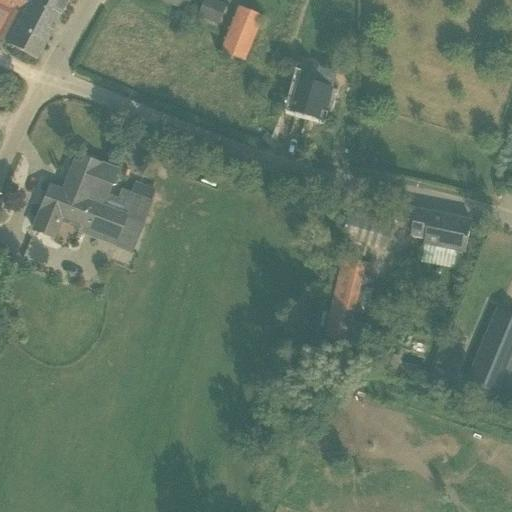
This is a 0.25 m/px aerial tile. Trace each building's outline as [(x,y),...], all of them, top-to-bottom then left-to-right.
[(0,22),(0,41),(36,60),(67,0),(0,0),(0,7),(6,10),(0,22)] [(161,0),(187,10),(190,0),(161,0)] [(214,0),(205,0),(199,17),(220,26),(228,6),(214,0)] [(244,61),(263,16),(240,7),(222,52),(244,61)] [(318,69),(314,82),(302,79),(293,112),(319,120),(322,109),(326,110),(332,87),(330,87),(334,74),(318,69)] [(78,232),(113,246),(125,214),(102,206),(108,190),(110,187),(116,186),(118,179),(115,174),(116,171),(100,165),(77,156),(65,185),(62,192),(49,187),(46,192),(42,193),(39,201),(42,204),(40,210),(41,210),(33,231),(52,238),(54,239),(60,223),(79,230),(78,232)] [(386,249),(394,222),(351,210),(344,237),(349,238),(366,243),(386,249)] [(417,210),(412,236),(426,239),(425,245),(465,253),(472,221),(417,210)] [(125,214),(113,246),(132,253),(145,222),(125,214)] [(349,238),(344,258),(361,262),(366,243),(349,238)] [(344,258),(326,336),(346,341),(364,263),(361,262),(344,258)] [(511,316),(501,312),(498,311),(490,330),(487,339),(468,383),(494,394),(498,396),(498,395),(511,401),(511,316)] [(386,352),(381,366),(397,371),(401,358),(386,352)] [(457,387),(461,378),(436,368),(432,378),(457,387)]
